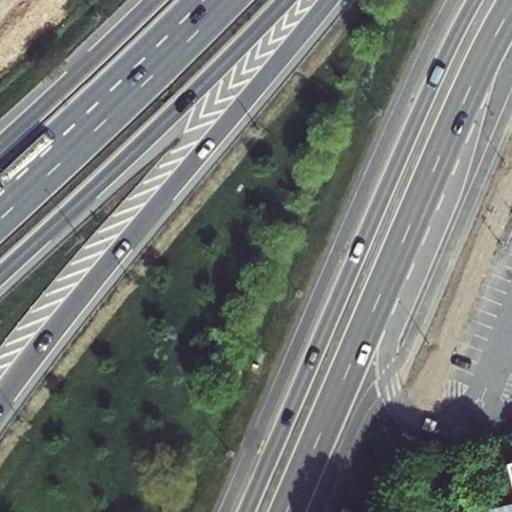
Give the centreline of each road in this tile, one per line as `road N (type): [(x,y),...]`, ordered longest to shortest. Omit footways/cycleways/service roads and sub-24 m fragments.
road 1 (secondary): [(474,0),(247,511)]
road 2 (secondary): [(289,511),(511,5)]
road 3 (trunk): [(0,403),(329,0)]
road 4 (trunk): [(0,278),(286,0)]
road 5 (trunk): [(230,0),(0,221)]
road 6 (trunk): [(196,0),(0,180)]
road 7 (trunk): [(154,0),(0,144)]
